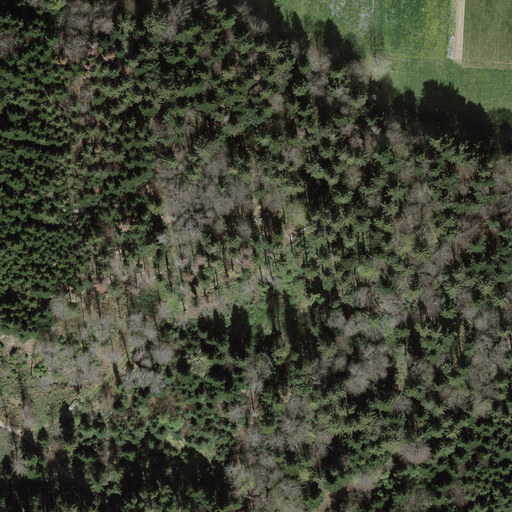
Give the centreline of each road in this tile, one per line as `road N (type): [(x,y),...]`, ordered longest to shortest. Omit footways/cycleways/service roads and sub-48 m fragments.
road 1 (track): [(0,320),(61,275),(103,0)]
road 2 (track): [(12,430),(34,434),(65,425),(159,322),(177,279),(161,192)]
road 3 (track): [(323,511),(511,387)]
road 4 (track): [(0,423),(114,511)]
